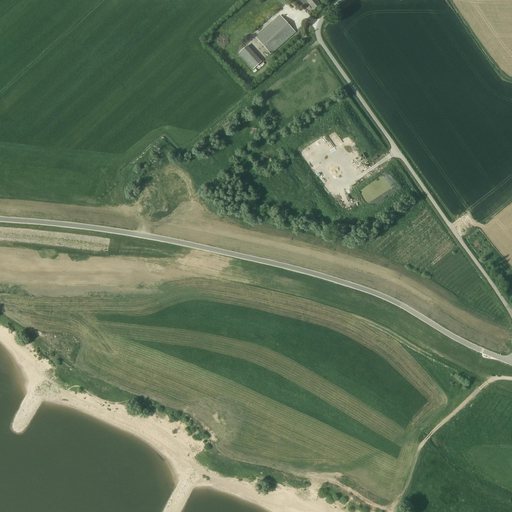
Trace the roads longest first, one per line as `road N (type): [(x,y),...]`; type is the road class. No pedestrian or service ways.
road 1 (unclassified): [(511,362),(378,294),(301,270),(142,235),(0,219)]
road 2 (track): [(0,239),(168,263),(335,302),(492,379)]
road 3 (unclassified): [(511,311),(321,42),(321,19),(342,0)]
road 4 (track): [(392,511),(421,444),(492,379)]
